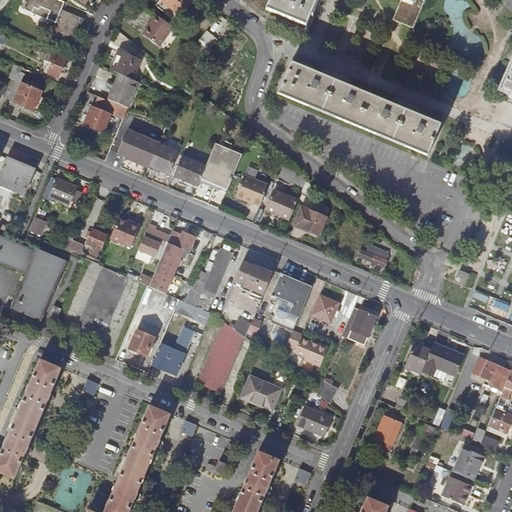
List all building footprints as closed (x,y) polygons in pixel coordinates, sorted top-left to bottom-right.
[(65,2),(59,0),(25,0),(22,9),(55,23),(51,33),(61,37),(60,39),(71,44),(80,21),(70,17),(72,14),(62,10),(65,2)] [(164,0),(163,1),(182,15),(193,0),(192,0),(164,0)] [(314,0),(266,0),(263,10),(303,26),(314,0)] [(401,0),(393,20),(413,28),(425,0),(424,0),(401,0)] [(175,28),(156,15),(143,34),(161,47),(175,28)] [(198,41),(204,46),(214,34),(208,30),(198,41)] [(45,57),(50,60),(53,52),(48,50),(45,57)] [(118,74),(132,80),(141,59),(119,50),(111,71),(118,74)] [(67,58),(53,52),(50,60),(49,62),(52,64),(48,73),(58,78),(67,58)] [(511,95),(511,57),(511,58),(498,90),(511,95)] [(288,63),(275,94),(424,156),(437,125),(288,63)] [(15,81),(21,69),(14,66),(9,78),(15,81)] [(118,74),(109,99),(129,107),(138,82),(132,80),(118,74)] [(14,102),(34,110),(38,102),(42,103),(44,98),(40,96),(42,92),(21,83),(14,102)] [(178,99),(169,95),(166,102),(175,106),(178,99)] [(123,120),(127,109),(98,96),(91,112),(89,116),(86,125),(103,132),(110,115),(104,112),(105,110),(114,114),(113,116),(123,120)] [(150,166),(159,144),(159,143),(128,130),(118,154),(127,158),(126,159),(149,169),(150,166)] [(159,144),(150,166),(168,174),(177,152),(159,144)] [(206,167),(201,180),(202,180),(220,188),(227,190),(238,164),(242,154),(216,144),(206,167)] [(201,180),(206,167),(182,157),(174,176),(183,179),(184,177),(199,183),(201,180)] [(34,169),(7,158),(0,174),(0,179),(25,191),(34,169)] [(312,183),(286,162),(278,181),(290,186),(292,182),(303,187),(304,186),(309,188),(312,183)] [(52,176),(43,197),(48,199),(49,197),(57,178),(52,176)] [(268,185),(244,176),(237,194),(253,201),(252,203),(260,206),(268,185)] [(77,187),(57,178),(49,197),(70,205),(77,187)] [(220,188),(202,180),(200,183),(219,191),(220,188)] [(281,194),(281,193),(274,190),(266,210),(289,219),(297,201),(281,194)] [(327,216),(302,206),(294,224),(303,228),(304,226),(320,233),(327,216)] [(131,223),(119,218),(110,239),(131,247),(141,225),(132,221),(131,223)] [(33,228),(40,231),(44,222),(37,219),(33,228)] [(163,236),(154,232),(156,227),(149,224),(147,229),(144,237),(139,250),(155,257),(160,244),(164,246),(167,238),(163,236)] [(90,253),(97,256),(106,235),(92,229),(86,243),(93,246),(90,253)] [(181,234),(172,231),(149,286),(167,294),(171,283),(172,284),(175,277),(170,274),(171,271),(172,272),(175,265),(179,267),(182,260),(180,259),(184,250),(189,252),(196,237),(183,232),(181,234)] [(0,262),(26,273),(12,307),(41,320),(66,262),(36,249),(36,252),(0,236),(0,262)] [(68,238),(63,249),(68,251),(72,240),(68,238)] [(84,244),(72,240),(68,251),(79,256),(84,244)] [(357,257),(371,262),(375,264),(385,268),(388,261),(386,260),(389,253),(369,245),(366,252),(360,249),(357,257)] [(197,307),(209,312),(232,252),(220,248),(197,307)] [(250,262),(248,267),(253,270),(256,264),(250,262)] [(242,282),(248,284),(253,270),(248,267),(244,266),(238,280),(242,282)] [(127,278),(104,268),(77,333),(100,343),(127,278)] [(469,275),(459,271),(456,281),(465,285),(469,275)] [(139,280),(149,285),(153,277),(142,272),(139,280)] [(277,298),(302,308),(311,286),(280,273),(271,295),(277,298)] [(248,284),(242,282),(240,287),(235,285),(231,294),(234,294),(235,293),(243,296),(248,284)] [(320,295),(311,315),(330,323),(339,303),(320,295)] [(293,330),(302,308),(277,298),(268,321),(293,331),(293,330)] [(209,312),(197,307),(184,301),(179,299),(174,311),(206,324),(211,313),(209,312)] [(61,308),(54,305),(48,321),(55,324),(61,308)] [(354,307),(342,335),(348,338),(351,330),(368,337),(376,317),(369,314),(370,311),(361,307),(359,310),(354,307)] [(254,317),(247,334),(256,337),(263,320),(254,317)] [(221,393),(244,338),(222,321),(196,383),(221,393)] [(160,344),(152,364),(176,375),(195,332),(183,327),(173,350),(160,344)] [(155,338),(137,330),(129,349),(147,356),(155,338)] [(302,334),(293,330),(293,331),(287,345),(296,349),(294,352),(305,357),(304,359),(320,366),(328,347),(318,343),(317,345),(301,338),(302,334)] [(351,330),(348,338),(365,345),(368,337),(351,330)] [(421,371),(430,351),(420,347),(421,344),(415,341),(403,370),(419,376),(421,371)] [(433,343),(430,351),(421,371),(443,380),(446,372),(454,376),(463,356),(433,343)] [(472,374),(481,378),(487,361),(479,358),(472,374)] [(0,473),(15,479),(26,453),(28,454),(30,454),(32,453),(33,452),(33,450),(32,449),(31,447),(30,447),(28,446),(45,407),(47,401),(48,401),(51,402),(53,401),(54,400),(55,398),(54,396),(53,395),(51,394),(61,368),(40,359),(29,384),(28,384),(26,391),(26,392),(7,437),(6,437),(3,444),(3,445),(0,452),(0,473)] [(502,392),(511,371),(500,366),(495,364),(487,361),(481,378),(489,381),(488,386),(502,392)] [(506,411),(508,412),(511,405),(507,403),(511,389),(511,368),(511,371),(502,392),(496,407),(506,411)] [(279,389),(249,377),(241,396),(271,409),(279,389)] [(87,389),(91,380),(88,379),(83,391),(94,395),(95,393),(87,389)] [(99,384),(91,380),(87,389),(95,393),(99,384)] [(322,382),(317,394),(331,405),(332,403),(337,389),(322,382)] [(396,400),(393,406),(403,410),(405,404),(396,400)] [(129,511),(134,500),(135,500),(137,501),(140,500),(141,498),(141,496),(140,494),(139,494),(137,493),(157,447),(160,448),(161,448),(163,447),(164,444),(164,443),(163,441),(161,440),(160,440),(170,414),(149,405),(138,430),(135,436),(135,437),(116,483),(115,483),(112,489),(113,490),(103,511),(94,511),(87,510),(86,511),(129,511)] [(297,425),(323,436),(331,418),(305,407),(297,425)] [(506,411),(496,407),(488,425),(507,433),(511,420),(511,416),(505,414),(506,411)] [(375,438),(392,446),(403,420),(390,414),(390,415),(388,418),(384,417),(375,438)] [(188,435),(189,433),(181,430),(185,420),(182,419),(177,431),(188,435)] [(193,424),(185,420),(181,430),(189,433),(193,424)] [(473,441),(480,444),(484,435),(486,431),(478,428),(473,441)] [(484,435),(480,444),(495,450),(499,441),(484,435)] [(392,446),(375,438),(372,444),(390,452),(392,446)] [(453,471),(473,480),(483,457),(462,448),(453,471)] [(257,511),(265,494),(268,495),(271,494),(272,492),(273,490),(272,488),(271,487),(269,486),(279,460),(258,451),(247,476),(246,476),(243,483),(243,484),(233,509),(231,511),(257,511)] [(219,461),(214,472),(221,475),(225,464),(219,461)] [(297,478),(301,469),(299,468),(294,480),(305,485),(306,482),(297,478)] [(310,473),(301,469),(297,478),(306,482),(310,473)] [(449,478),(442,497),(463,505),(470,486),(449,478)] [(385,511),(388,506),(367,497),(363,505),(362,506),(359,511),(385,511)]
